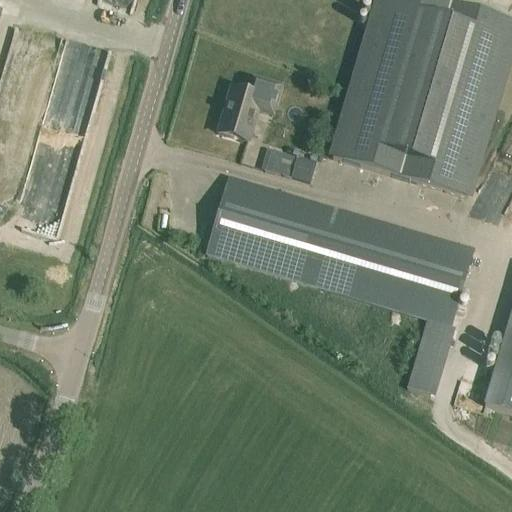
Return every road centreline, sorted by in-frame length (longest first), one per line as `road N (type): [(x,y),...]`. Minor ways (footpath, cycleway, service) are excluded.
road 1 (tertiary): [(76,362),(177,0)]
road 2 (tertiary): [(20,511),(76,362)]
